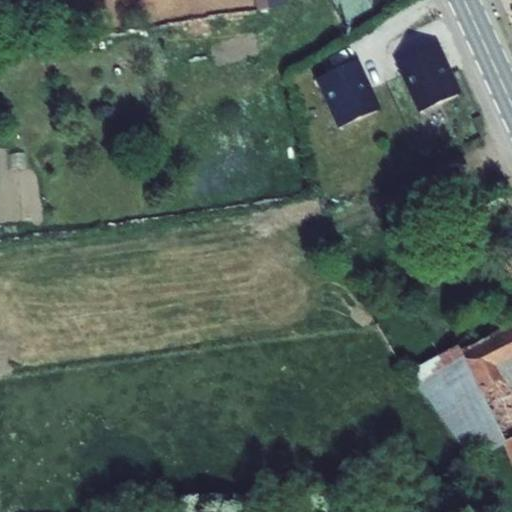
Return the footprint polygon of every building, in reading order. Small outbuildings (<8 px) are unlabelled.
[(333,0),(348,21),(372,4),(369,0),(333,0)] [(436,48),(399,65),(423,115),(459,96),(436,48)] [(343,68),(318,78),(342,127),(361,118),(380,110),(357,62),(343,68)] [(511,254),(511,193),(508,185),(472,202),(483,224),(487,222),(499,248),(507,244),(511,254)] [(511,320),(464,345),(461,348),(506,439),(511,452),(511,320)] [(464,345),(460,339),(411,364),(479,453),(506,439),(461,348),(464,345)]
